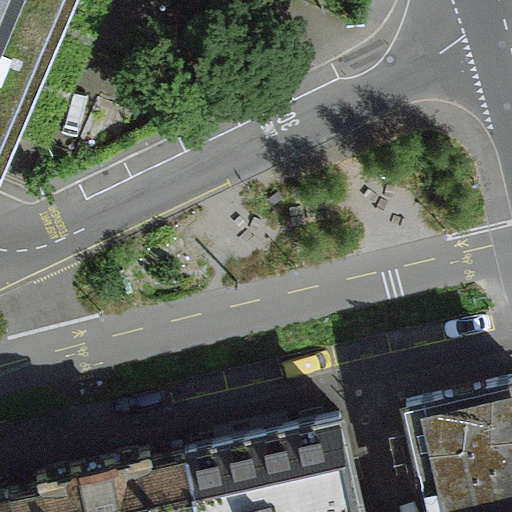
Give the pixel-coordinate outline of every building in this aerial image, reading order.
[(0,0),(0,142),(5,144),(63,0),(0,0)] [(511,511),(511,374),(383,403),(407,511),(511,511)] [(315,396),(195,421),(214,511),(329,511),(362,505),(342,410),(319,415),(315,396)] [(51,453),(24,459),(38,511),(214,511),(195,421),(164,427),(162,417),(48,440),(51,453)] [(38,511),(24,459),(0,463),(0,511),(38,511)]
